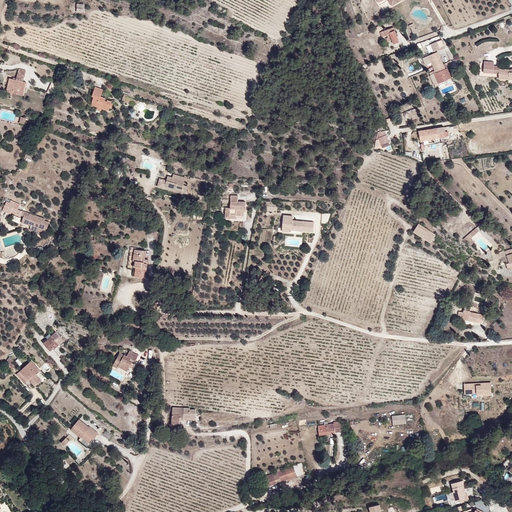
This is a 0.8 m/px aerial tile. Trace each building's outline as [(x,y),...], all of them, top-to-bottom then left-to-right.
[(85,14),(87,4),(80,2),(78,12),(85,14)] [(413,23),(409,25),(413,35),(418,32),(413,23)] [(397,42),(391,27),(378,32),(380,37),(387,34),(391,44),(397,42)] [(446,45),(443,39),(437,41),(438,44),(440,44),(441,47),(446,45)] [(428,44),(421,48),(425,54),(432,50),(428,44)] [(444,62),(439,51),(431,54),(433,61),(435,66),(444,62)] [(444,62),(435,66),(437,69),(437,71),(432,74),(436,85),(442,83),(441,81),(452,77),(449,69),(447,69),(445,63),(444,62)] [(511,72),(507,72),(508,69),(498,68),(498,66),(493,66),(493,62),(484,62),(484,73),(498,74),(498,79),(511,80),(511,72)] [(24,96),(30,84),(23,81),(17,77),(13,75),(7,87),(24,96)] [(59,84),(53,81),(48,92),(54,94),(59,84)] [(116,104),(113,103),(114,100),(109,99),(108,101),(106,100),(107,96),(103,95),(104,92),(95,90),(94,93),(97,95),(96,97),(93,105),(111,111),(112,109),(114,109),(116,104)] [(131,102),(133,96),(127,94),(124,100),(131,102)] [(139,105),(141,99),(133,96),(131,102),(139,105)] [(445,124),(419,128),(422,144),(426,143),(425,140),(434,138),(434,135),(450,133),(449,128),(446,128),(445,124)] [(383,142),(390,139),(385,128),(378,131),(383,142)] [(445,147),(439,148),(440,160),(447,159),(445,147)] [(358,174),(361,167),(356,165),(353,171),(358,174)] [(169,169),(165,183),(175,186),(176,185),(182,187),(186,173),(174,169),(174,170),(169,169)] [(248,208),(249,199),(241,198),(241,192),(234,192),(233,205),(229,204),(228,215),(239,215),(239,212),(244,212),(244,208),(248,208)] [(19,207),(21,202),(12,198),(10,200),(7,199),(3,208),(10,212),(11,210),(19,214),(22,208),(19,207)] [(45,216),(23,208),(21,213),(24,214),(22,220),(32,224),(31,228),(42,232),(43,229),(46,230),(50,219),(44,218),(45,216)] [(292,229),(292,227),(292,225),(305,225),(304,228),(317,228),(317,218),(308,218),(308,219),(305,219),(305,217),(295,217),(295,213),(286,212),(285,229),(292,229)] [(321,223),(328,224),(330,214),(323,213),(321,223)] [(436,234),(419,223),(413,231),(430,242),(436,234)] [(471,237),(479,231),(476,227),(463,238),(468,243),(470,245),(475,241),(471,237)] [(147,250),(148,245),(149,237),(143,236),(143,241),(135,240),(135,249),(136,249),(139,249),(138,264),(149,265),(151,250),(147,250)] [(511,247),(505,250),(504,249),(498,251),(500,257),(504,256),(508,268),(511,266),(511,247)] [(457,318),(481,322),(483,313),(470,311),(471,306),(465,305),(464,311),(459,310),(457,318)] [(36,328),(41,324),(35,318),(31,322),(36,328)] [(54,333),(48,326),(42,331),(48,338),(54,333)] [(59,344),(52,336),(44,344),(49,351),(53,348),(54,350),(59,344)] [(12,361),(8,357),(5,362),(8,365),(7,366),(11,370),(13,368),(14,367),(11,363),(12,361)] [(130,369),(132,366),(139,369),(141,363),(131,358),(128,364),(121,361),(115,375),(121,378),(122,376),(128,378),(126,381),(129,382),(132,376),(135,377),(137,373),(130,369)] [(40,371),(30,361),(14,374),(23,384),(29,379),(35,385),(41,380),(40,378),(36,380),(33,377),(36,374),(40,371)] [(492,396),(491,382),(464,384),(464,395),(471,395),(471,397),(492,396)] [(180,424),(180,420),(196,420),(196,409),(190,409),(190,407),(173,407),(172,424),(180,424)] [(406,415),(392,415),(392,425),(406,424),(406,415)] [(100,435),(92,428),(90,428),(81,420),(75,427),(84,436),(83,438),(89,444),(94,439),(95,441),(100,435)] [(344,433),(342,421),(329,423),(329,425),(314,427),(315,437),(324,435),(344,433)] [(84,436),(75,427),(71,431),(81,440),(83,438),(84,436)] [(106,430),(102,435),(109,440),(113,435),(106,430)] [(325,444),(324,435),(315,437),(316,446),(325,444)] [(65,447),(70,442),(67,439),(62,444),(65,447)] [(297,475),(293,464),(280,469),(277,470),(281,480),(297,475)] [(281,480),(277,470),(264,474),(268,485),(281,480)] [(454,492),(452,493),(455,502),(460,500),(461,503),(466,502),(464,495),(466,495),(464,486),(463,481),(452,484),(454,492)]
